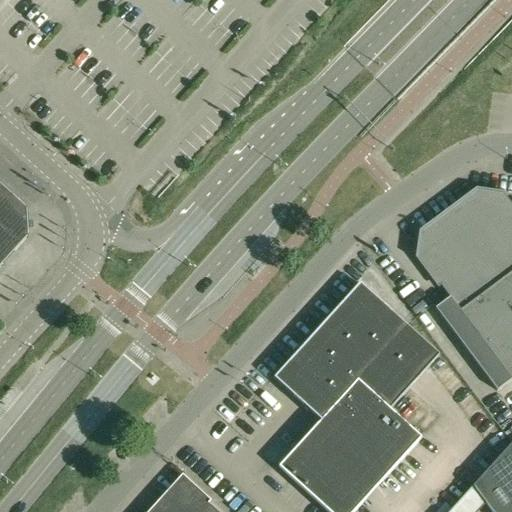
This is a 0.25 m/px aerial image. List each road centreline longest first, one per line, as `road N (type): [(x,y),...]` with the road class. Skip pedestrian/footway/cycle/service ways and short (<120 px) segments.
road 1 (tertiary): [(10,511),(250,229),(472,0)]
road 2 (unclassified): [(97,511),(353,231),(443,160),(472,146),(511,143)]
road 3 (tertiary): [(226,196),(0,461)]
road 4 (tertiary): [(416,0),(226,196)]
road 5 (unclassified): [(94,221),(80,272),(0,356)]
road 6 (unclassified): [(226,196),(200,203),(153,239),(94,221)]
road 7 (unclassified): [(94,221),(77,194),(0,124)]
